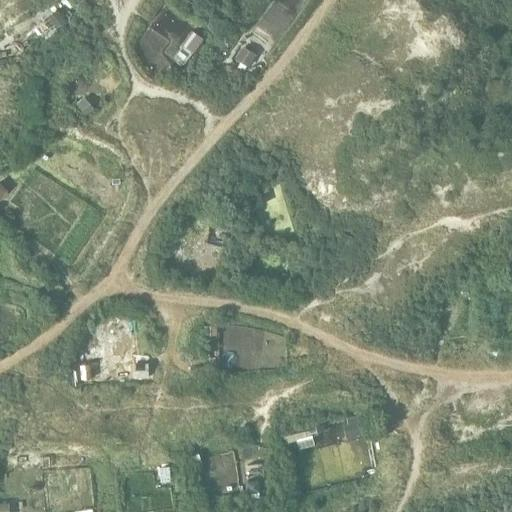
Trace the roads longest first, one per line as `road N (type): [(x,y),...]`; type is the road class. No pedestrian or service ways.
road 1 (track): [(96,295),(283,318),(335,348),(406,372),(511,374)]
road 2 (track): [(325,0),(96,295)]
road 3 (track): [(0,376),(96,295)]
